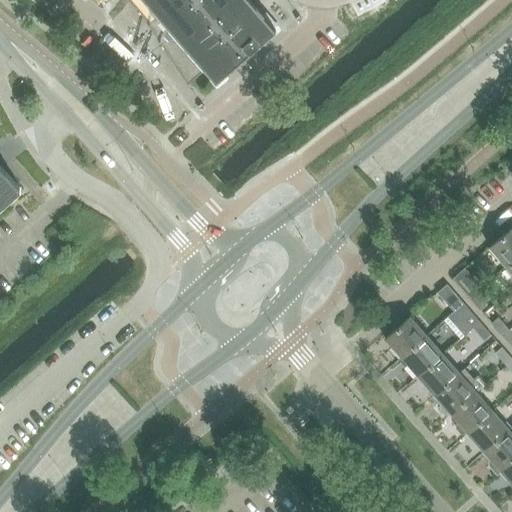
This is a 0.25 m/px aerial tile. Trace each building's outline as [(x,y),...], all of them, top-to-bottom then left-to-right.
[(138,0),(154,18),(147,23),(188,84),(205,69),(216,81),(242,58),(259,43),(246,30),(263,14),(250,0),(126,0),(129,2),(132,0),(138,0)] [(0,207),(20,190),(0,167),(0,207)] [(511,227),(489,247),(506,266),(511,261),(511,227)] [(464,269),(452,279),(458,286),(469,298),(476,293),(481,288),(464,269)] [(446,285),(437,293),(452,310),(461,302),(446,285)] [(476,293),(469,298),(480,311),(487,305),(476,293)] [(463,304),(448,317),(453,323),(464,336),(473,328),(480,323),(468,310),(463,304)] [(385,339),(402,358),(427,336),(410,316),(385,339)] [(492,324),(503,336),(509,331),(498,318),(492,324)] [(480,323),(473,328),(484,341),(491,335),(480,323)] [(511,333),(509,331),(503,336),(511,347),(511,333)] [(402,358),(418,377),(444,354),(427,336),(402,358)] [(495,354),(506,366),(511,360),(511,359),(502,348),(495,354)] [(418,377),(435,395),(460,373),(444,354),(418,377)] [(460,373),(435,395),(442,404),(440,406),(439,410),(444,415),(448,415),(450,413),(451,414),(477,392),(485,384),(475,373),(472,376),(465,369),(460,373)] [(467,432),(468,433),(493,411),(477,392),(451,414),(459,423),(456,425),(456,429),(461,434),(464,434),(467,432)] [(468,433),(484,452),(509,430),(493,411),(468,433)] [(511,427),(509,430),(484,452),(491,459),(488,461),(488,465),(496,475),(501,471),(511,460),(511,427)] [(511,460),(501,471),(511,483),(511,460)]
